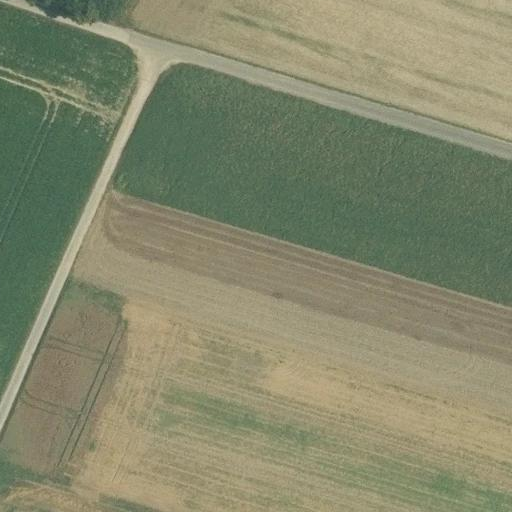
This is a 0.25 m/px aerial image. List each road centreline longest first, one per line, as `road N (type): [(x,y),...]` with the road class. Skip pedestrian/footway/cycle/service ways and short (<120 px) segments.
road 1 (track): [(162,48),(0,427)]
road 2 (track): [(511,151),(162,48)]
road 3 (track): [(12,0),(162,48)]
